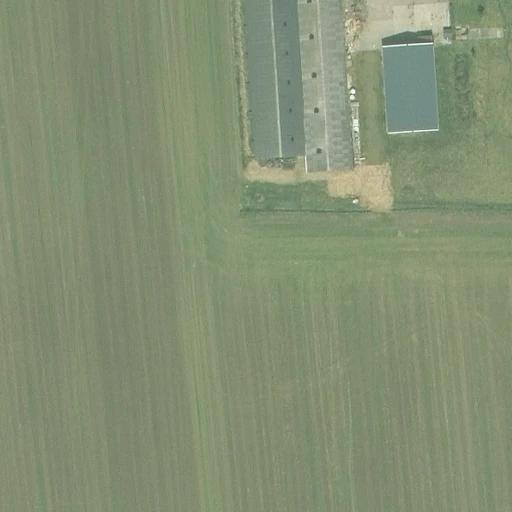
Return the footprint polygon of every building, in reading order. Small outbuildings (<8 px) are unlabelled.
[(350,172),(340,0),(245,0),(255,160),(305,157),(306,174),(350,172)] [(436,19),(489,17),(488,1),(435,3),(436,19)] [(468,39),(466,18),(436,20),(437,41),(468,39)] [(506,29),(469,29),(469,44),(507,44),(506,29)] [(388,133),(437,131),(432,47),(383,50),(388,133)]
